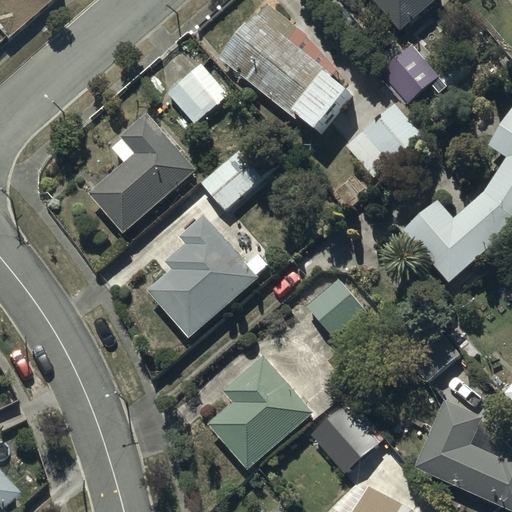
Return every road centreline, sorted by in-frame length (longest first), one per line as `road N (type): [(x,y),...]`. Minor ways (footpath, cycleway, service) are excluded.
road 1 (residential): [(0,260),(63,353),(122,511)]
road 2 (residential): [(0,124),(142,0)]
